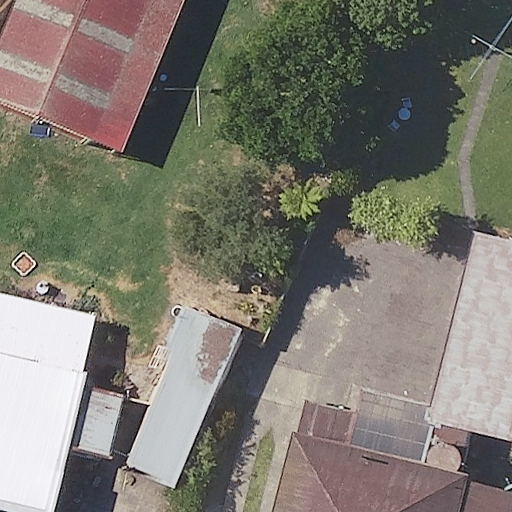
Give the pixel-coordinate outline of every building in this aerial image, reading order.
[(173,0),(3,0),(0,8),(0,95),(114,143),(173,0)] [(511,230),(483,223),(434,411),(511,431),(511,230)] [(91,306),(0,284),(0,500),(42,510),(60,437),(101,447),(115,387),(74,377),(91,306)] [(250,316),(186,289),(116,455),(181,482),(250,316)] [(511,511),(511,479),(310,425),(286,511),(511,511)]
